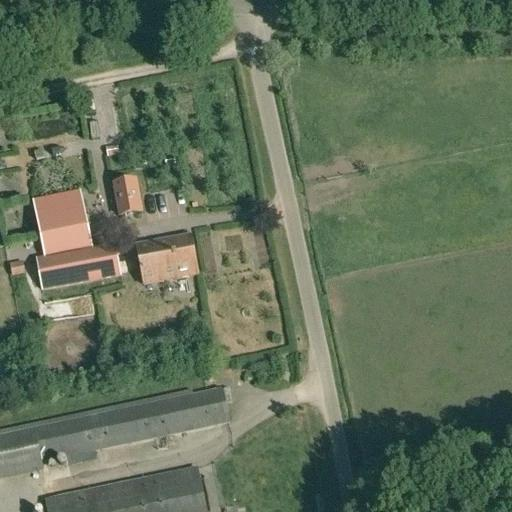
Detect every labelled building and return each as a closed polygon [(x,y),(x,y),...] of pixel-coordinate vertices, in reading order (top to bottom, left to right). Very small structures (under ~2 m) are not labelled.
[(135,183),(115,187),(122,222),(141,219),(135,183)] [(81,195),(34,204),(44,259),(92,249),(81,195)] [(197,276),(190,237),(136,247),(143,286),(197,276)] [(115,244),(92,249),(44,259),(36,260),(42,293),(121,278),(115,244)] [(222,391),(33,430),(40,464),(230,424),(222,391)] [(33,430),(0,437),(0,481),(42,472),(40,464),(33,430)] [(206,511),(198,469),(45,501),(46,511),(206,511)]
